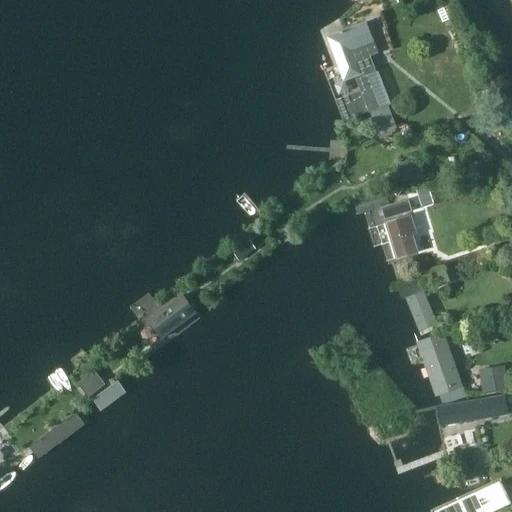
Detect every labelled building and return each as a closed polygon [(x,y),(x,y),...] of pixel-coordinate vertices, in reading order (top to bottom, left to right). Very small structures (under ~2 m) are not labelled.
[(343,78),(355,74),(359,72),(351,49),(373,41),(366,23),(328,36),(343,78)] [(360,90),(335,99),(343,119),(377,107),(365,75),(356,78),(360,90)] [(377,133),(396,126),(388,106),(370,113),(377,133)] [(396,168),(403,187),(422,180),(415,161),(396,168)] [(398,198),(402,191),(390,183),(385,189),(398,198)] [(416,189),(422,207),(434,203),(427,185),(416,189)] [(385,219),(410,211),(407,200),(381,208),(385,219)] [(397,260),(405,257),(418,253),(410,229),(414,228),(411,217),(387,225),(397,260)] [(346,321),(371,368),(373,370),(453,340),(425,257),(346,321)] [(191,314),(178,297),(146,322),(149,327),(158,338),(159,339),(191,314)] [(373,370),(410,438),(480,422),(481,421),(453,340),(373,370)] [(479,370),(482,393),(506,389),(502,366),(479,370)] [(102,379),(96,371),(88,378),(94,386),(102,379)] [(31,457),(38,466),(85,429),(78,420),(31,457)] [(443,457),(448,472),(471,465),(466,450),(443,457)] [(394,501),(398,511),(478,511),(483,510),(465,467),(394,501)]
